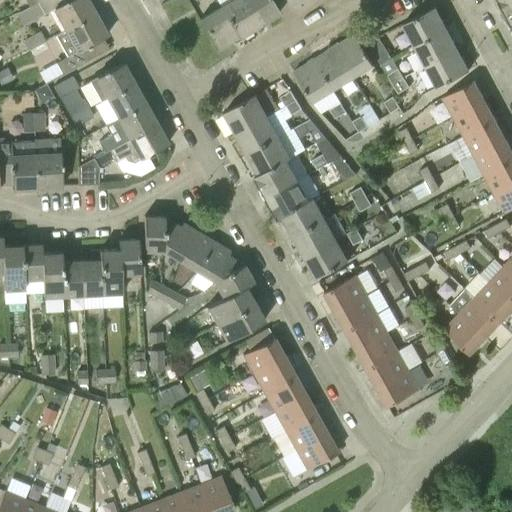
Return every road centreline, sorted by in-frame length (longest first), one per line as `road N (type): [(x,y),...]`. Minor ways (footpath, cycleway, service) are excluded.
road 1 (residential): [(413,477),(359,419),(214,163)]
road 2 (residential): [(0,206),(18,205),(38,220),(119,217),(214,163)]
road 3 (residential): [(182,99),(359,0)]
road 4 (unclassified): [(413,477),(511,371)]
